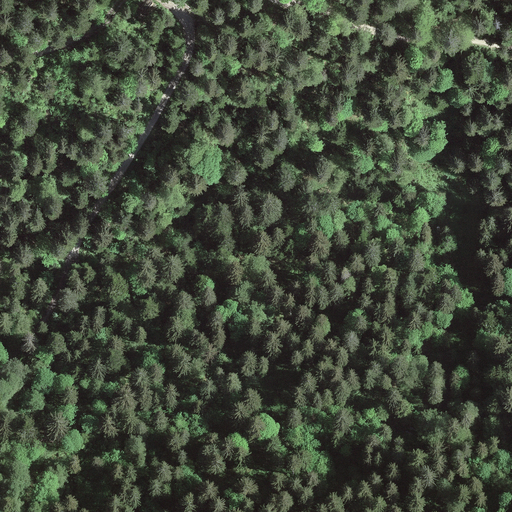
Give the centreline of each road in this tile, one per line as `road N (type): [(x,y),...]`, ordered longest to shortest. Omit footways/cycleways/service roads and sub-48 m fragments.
road 1 (track): [(163,0),(186,22),(191,49),(0,379)]
road 2 (track): [(511,48),(395,36),(277,0)]
